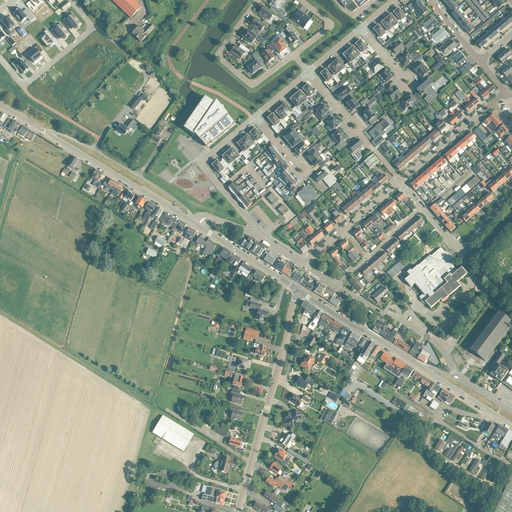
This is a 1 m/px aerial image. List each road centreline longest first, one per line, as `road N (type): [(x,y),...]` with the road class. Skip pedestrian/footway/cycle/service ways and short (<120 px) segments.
road 1 (residential): [(238,511),(297,291)]
road 2 (tertiary): [(195,223),(48,133)]
road 3 (residential): [(257,236),(200,162),(254,117)]
road 4 (residential): [(0,58),(22,85),(93,27),(70,0)]
road 5 (tertiary): [(423,368),(297,291)]
road 6 (residential): [(511,191),(462,250),(421,207)]
road 7 (residential): [(195,223),(184,206),(93,149)]
road 8 (tertiary): [(297,291),(195,223)]
road 9 (unclassified): [(401,182),(493,103)]
